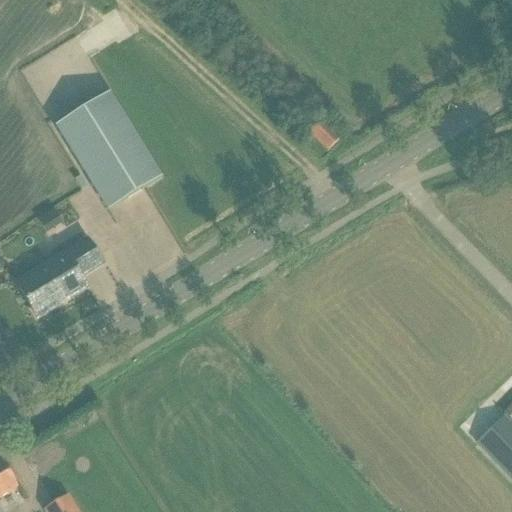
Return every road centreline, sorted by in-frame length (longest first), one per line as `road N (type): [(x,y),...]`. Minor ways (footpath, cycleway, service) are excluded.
road 1 (tertiary): [(0,406),(511,90)]
road 2 (track): [(118,0),(319,180)]
